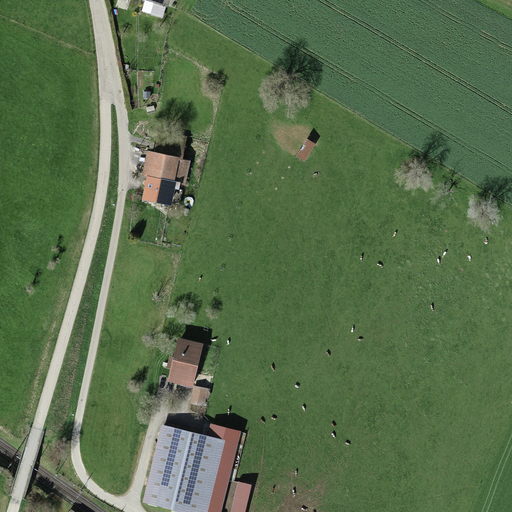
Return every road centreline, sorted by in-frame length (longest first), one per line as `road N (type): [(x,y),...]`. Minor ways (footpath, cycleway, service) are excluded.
road 1 (unclassified): [(11,511),(101,190),(104,94),(95,0)]
road 2 (track): [(129,511),(92,490),(74,457),(123,165),(120,110),(101,36)]
road 3 (track): [(127,511),(157,413),(201,423)]
